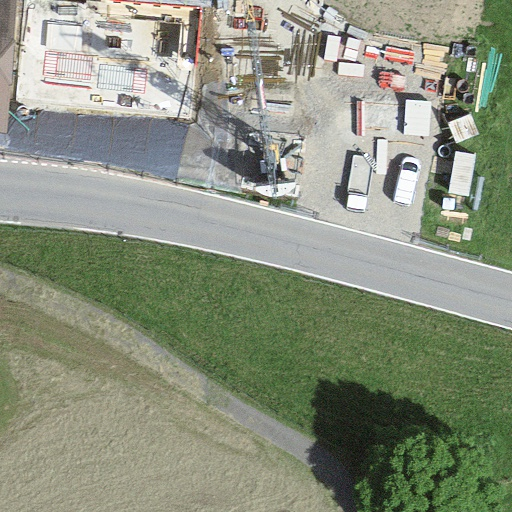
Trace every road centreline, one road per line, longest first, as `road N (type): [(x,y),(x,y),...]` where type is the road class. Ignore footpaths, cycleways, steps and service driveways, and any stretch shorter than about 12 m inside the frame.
road 1 (tertiary): [(0,193),(219,221),(511,295)]
road 2 (track): [(0,292),(76,314),(280,447),(320,479),(333,511)]
